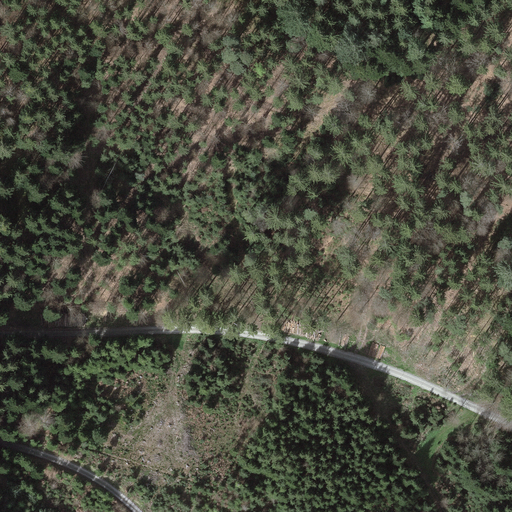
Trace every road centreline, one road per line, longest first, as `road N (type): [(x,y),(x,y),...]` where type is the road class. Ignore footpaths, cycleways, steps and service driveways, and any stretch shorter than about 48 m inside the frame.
road 1 (track): [(511,421),(347,357),(275,343),(186,331),(0,335)]
road 2 (track): [(347,357),(448,511)]
road 3 (unclassified): [(137,511),(93,476),(0,441)]
